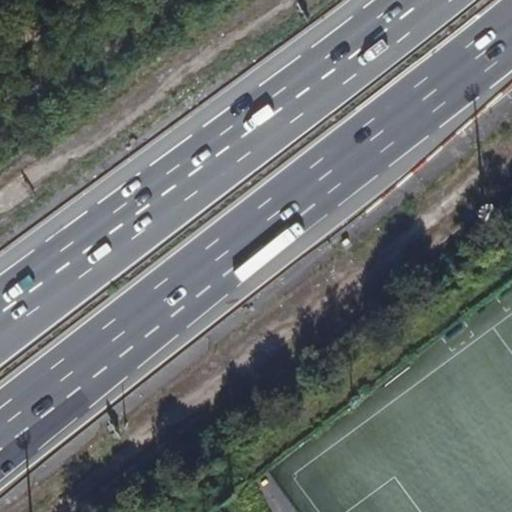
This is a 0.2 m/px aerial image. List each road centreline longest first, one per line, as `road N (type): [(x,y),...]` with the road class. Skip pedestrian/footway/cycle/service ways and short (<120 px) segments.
road 1 (motorway): [(0,434),(511,26)]
road 2 (motorway): [(426,0),(0,326)]
road 3 (track): [(0,99),(49,79),(149,0)]
